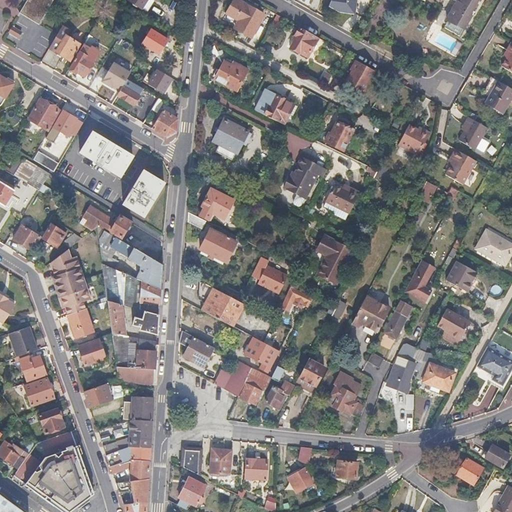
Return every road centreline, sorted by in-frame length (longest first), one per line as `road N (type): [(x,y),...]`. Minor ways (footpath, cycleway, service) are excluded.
road 1 (residential): [(276,0),(448,97),(507,0)]
road 2 (tertiary): [(185,155),(160,455)]
road 3 (residential): [(113,511),(31,274),(0,252)]
road 4 (residential): [(160,455),(185,432),(206,426),(421,449)]
road 5 (residential): [(185,155),(0,50)]
road 6 (residential): [(199,31),(349,106)]
road 7 (tertiary): [(199,31),(185,155)]
